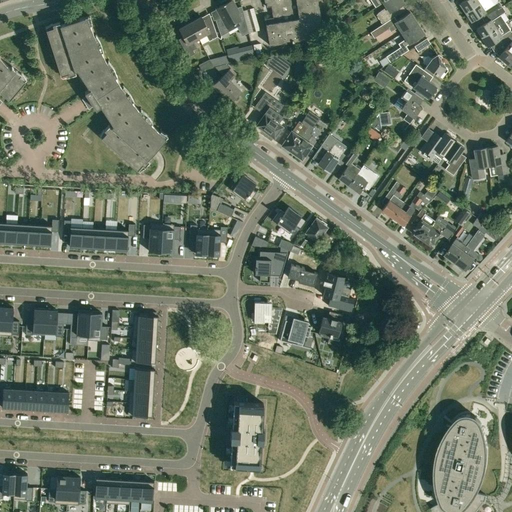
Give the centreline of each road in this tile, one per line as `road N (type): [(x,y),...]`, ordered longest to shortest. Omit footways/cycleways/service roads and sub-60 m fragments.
road 1 (primary): [(332,511),(389,395),(470,305)]
road 2 (tertiary): [(287,173),(189,90),(134,0)]
road 3 (residential): [(232,272),(0,258)]
road 4 (residential): [(0,291),(232,303)]
road 5 (tertiary): [(470,305),(287,173)]
road 6 (residential): [(197,433),(0,421)]
road 7 (residential): [(0,453),(185,464)]
road 8 (residential): [(213,172),(155,184),(32,174)]
road 9 (residential): [(232,303),(236,344),(213,376),(197,433)]
